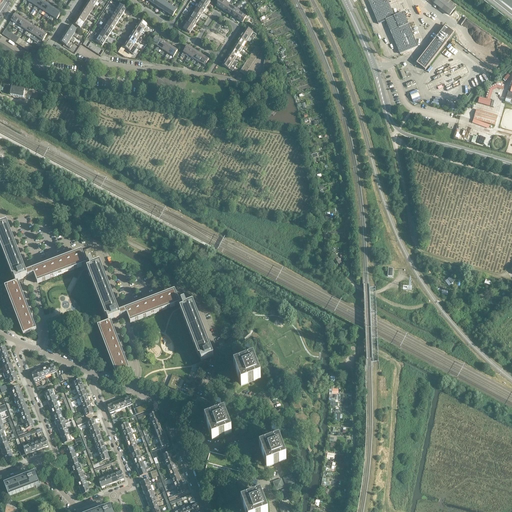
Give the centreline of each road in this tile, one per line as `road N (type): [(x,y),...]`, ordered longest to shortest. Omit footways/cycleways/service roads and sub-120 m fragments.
road 1 (residential): [(38,66),(141,86),(153,67),(241,82),(264,52)]
road 2 (track): [(352,363),(372,350),(397,366),(383,511)]
road 3 (residential): [(210,383),(218,360),(193,297),(171,288),(121,307)]
road 4 (residential): [(121,307),(95,244),(28,267)]
road 5 (residential): [(20,342),(16,352),(54,449),(37,463)]
road 6 (residential): [(113,495),(130,483),(92,385),(96,375)]
road 7 (track): [(393,138),(511,179)]
road 8 (motorway): [(511,165),(397,130)]
